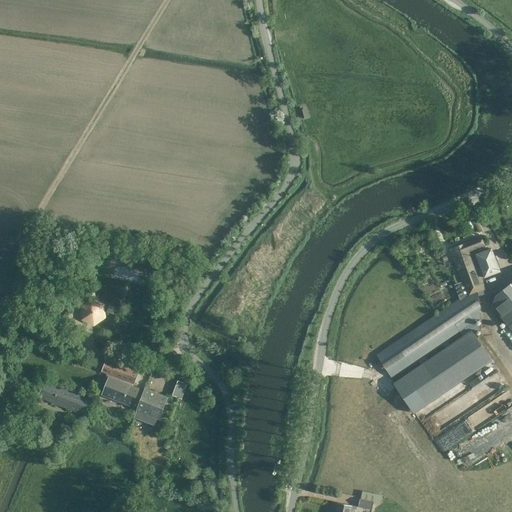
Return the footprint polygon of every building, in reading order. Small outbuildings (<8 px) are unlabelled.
[(443,344),(446,348),(473,331),(479,328),(475,321),(480,318),(480,296),(487,294),(478,269),(480,268),(484,278),(500,272),(491,248),(480,252),(478,248),(485,245),(481,237),(463,243),(463,244),(450,249),(466,294),(377,355),(392,379),(443,344)] [(511,283),(493,299),(511,325),(511,324),(511,283)] [(103,305),(91,300),(82,307),(83,320),(94,325),(104,317),(103,305)] [(108,305),(105,312),(112,314),(115,308),(108,305)] [(414,413),(492,360),(473,331),(446,348),(394,383),(414,413)] [(138,409),(145,391),(133,386),(134,384),(135,384),(140,372),(107,359),(102,372),(129,382),(128,385),(109,377),(102,395),(138,409)] [(91,400),(61,388),(45,381),(39,397),(85,415),(91,400)] [(173,396),(182,400),(188,385),(178,381),(173,396)] [(145,391),(138,409),(135,418),(155,425),(157,419),(159,420),(168,397),(146,389),(145,391)] [(8,439),(11,432),(0,428),(0,429),(0,436),(3,438),(3,437),(8,439)] [(373,502),(360,499),(359,499),(358,507),(372,509),(373,502)] [(350,511),(352,506),(337,503),(335,511),(350,511)]
